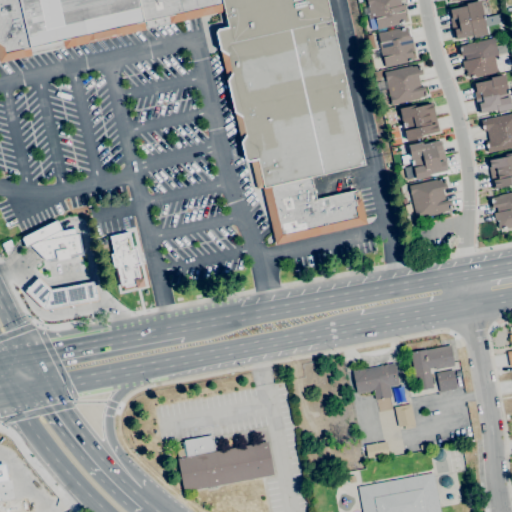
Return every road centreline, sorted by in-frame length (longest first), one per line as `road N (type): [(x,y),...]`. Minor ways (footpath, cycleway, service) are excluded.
road 1 (secondary): [(10,395),(361,325)]
road 2 (secondary): [(465,275),(181,328)]
road 3 (residential): [(465,275),(502,511)]
road 4 (secondary): [(152,510),(108,432),(111,405),(144,368)]
road 5 (secondary): [(152,510),(85,441),(47,387)]
road 6 (secondary): [(181,328),(28,357)]
road 7 (secondary): [(10,395),(105,511)]
